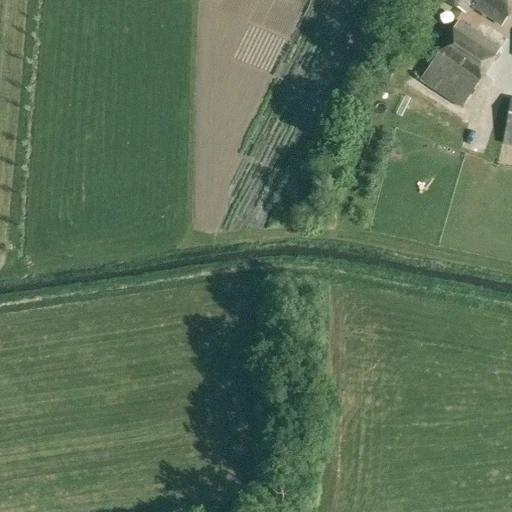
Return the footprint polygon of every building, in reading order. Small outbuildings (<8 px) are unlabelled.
[(501,26),(511,9),(511,0),(445,0),(464,12),(469,4),(501,26)] [(461,108),(500,48),(458,21),(420,80),(461,108)] [(414,35),(400,67),(419,75),(433,44),(414,35)] [(487,74),(496,85),(511,71),(511,68),(504,60),(487,74)] [(480,86),(467,105),(481,114),(493,95),(480,86)] [(511,99),(510,99),(503,140),(511,141),(511,99)]
